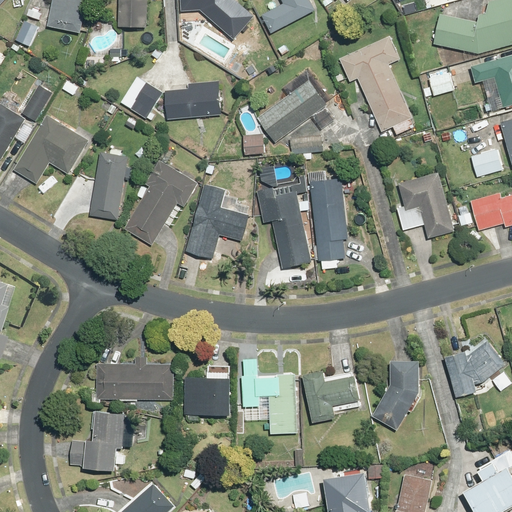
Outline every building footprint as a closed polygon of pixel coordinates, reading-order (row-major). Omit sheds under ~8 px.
[(0,0),(0,9),(8,0),(0,0)] [(54,0),(49,27),(85,34),(91,0),(54,0)] [(150,0),(121,0),(121,28),(149,29),(150,0)] [(182,0),(183,12),(203,12),(237,41),(257,17),(236,0),(182,0)] [(283,0),(285,3),(263,14),(273,34),(318,10),(312,0),(283,0)] [(481,22),(442,14),(435,45),(481,55),(511,45),(511,0),(496,0),(490,2),(489,12),(483,14),(481,22)] [(42,27),(27,20),(17,41),(32,48),(42,27)] [(392,36),(342,58),(352,82),(360,79),(383,133),(415,119),(392,65),(403,61),(392,36)] [(511,55),(473,64),(478,84),(498,80),(502,97),(497,98),(499,110),(511,107),(511,55)] [(445,56),(435,59),(438,70),(448,68),(445,56)] [(453,73),(431,79),(436,97),(457,91),(453,73)] [(165,92),(139,76),(123,103),(148,119),(165,92)] [(333,103),(316,79),(260,117),(277,142),(333,103)] [(69,80),(64,89),(76,96),(81,88),(69,80)] [(190,89),(167,91),(169,119),(225,115),(222,80),(189,82),(190,89)] [(55,93),(41,85),(25,113),(39,121),(55,93)] [(460,112),(457,94),(448,96),(452,114),(460,112)] [(3,102),(0,100),(0,159),(2,161),(17,138),(27,144),(39,124),(20,112),(24,106),(7,96),(3,102)] [(71,174),(91,140),(50,115),(16,170),(40,185),(53,163),(71,174)] [(141,122),(132,117),(126,126),(135,131),(141,122)] [(511,158),(511,120),(503,123),(511,158)] [(249,134),(246,134),(247,156),(267,155),(267,134),(255,134),(255,132),(249,132),(249,134)] [(304,160),(315,160),(314,154),(325,154),(324,134),(293,135),(294,155),(304,154),(304,160)] [(149,147),(139,147),(139,159),(149,159),(149,147)] [(501,149),(474,156),(480,178),(507,171),(501,149)] [(129,168),(131,158),(103,153),(92,216),(121,221),(128,178),(134,179),(135,168),(129,168)] [(201,181),(162,160),(149,185),(152,187),(128,230),(155,245),(178,202),(187,207),(201,181)] [(444,173),(401,183),(407,207),(399,209),(405,231),(428,225),(431,239),(459,232),(444,173)] [(339,259),(348,258),(346,240),(351,239),(345,178),(312,181),(320,261),(323,261),(323,270),(340,268),(339,259)] [(229,188),(205,182),(188,254),(215,260),(220,235),(238,239),(245,212),(224,207),(229,188)] [(277,188),(259,191),(265,223),(276,221),(283,269),(315,264),(303,190),(278,195),(277,188)] [(503,192),(473,200),(476,212),(459,217),(462,226),(479,221),(481,231),(506,225),(507,229),(511,227),(511,196),(505,198),(503,192)] [(0,326),(12,285),(0,281),(0,352),(5,337),(0,335),(0,326)] [(469,350),(449,358),(458,398),(480,393),(479,387),(508,364),(490,342),(481,350),(478,346),(470,353),(469,350)] [(150,364),(150,358),(137,358),(137,364),(100,364),(100,400),(176,401),(176,365),(150,364)] [(260,360),(246,359),(245,408),(271,408),(270,434),(300,434),(302,373),(260,372),(260,360)] [(423,361),(394,361),(393,385),(375,417),(401,431),(422,395),(423,361)] [(210,378),(188,377),(187,415),(190,415),(190,419),(201,420),(201,415),(234,416),(235,379),(232,379),(232,365),(211,365),(210,378)] [(328,371),(307,375),(315,424),(338,419),(336,412),(364,407),(358,372),(329,378),(328,371)] [(94,442),(75,441),(73,465),(87,465),(87,469),(118,471),(118,464),(126,464),(126,456),(125,456),(126,442),(127,414),(95,412),(94,442)] [(511,449),(479,470),(486,481),(468,492),(480,511),(507,511),(511,509),(511,449)] [(386,465),(371,463),(370,478),(385,480),(386,465)] [(344,476),(327,479),(332,511),(374,511),(368,474),(358,476),(357,469),(344,472),(344,476)] [(428,511),(434,478),(405,473),(398,511),(428,511)] [(172,511),(178,506),(155,480),(120,511),(172,511)]
